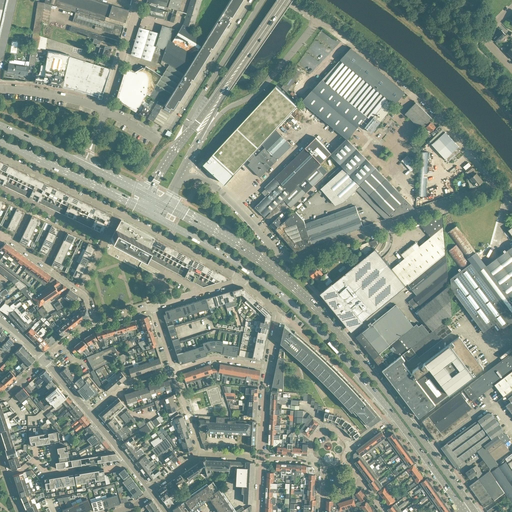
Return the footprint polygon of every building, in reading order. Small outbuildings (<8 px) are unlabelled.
[(0,0),(0,27),(9,30),(16,0),(0,0)] [(44,0),(44,2),(51,5),(75,12),(104,21),(106,16),(125,22),(128,10),(94,0),(44,0)] [(147,0),(144,11),(143,13),(173,22),(177,10),(179,11),(182,0),(147,0)] [(229,0),(164,105),(173,110),(191,82),(189,81),(191,78),(192,79),(210,51),(208,50),(210,47),(212,48),(230,19),(228,18),(229,16),(231,17),(241,0),(229,0)] [(189,0),(182,25),(186,26),(193,28),(200,0),(189,0)] [(104,21),(75,12),(72,21),(94,28),(94,29),(102,31),(120,36),(120,37),(123,27),(104,21)] [(36,15),(28,64),(35,65),(37,50),(39,36),(42,16),(36,15)] [(151,92),(150,95),(158,101),(163,105),(205,38),(186,26),(182,25),(179,31),(171,29),(165,49),(163,56),(160,64),(166,68),(161,76),(151,92)] [(101,41),(118,46),(119,40),(119,41),(71,26),(69,32),(93,39),(101,41)] [(165,49),(171,29),(162,26),(156,46),(165,49)] [(0,59),(3,60),(9,30),(0,27),(0,59)] [(163,56),(165,49),(156,46),(155,46),(159,33),(139,27),(131,55),(157,62),(159,54),(163,56)] [(501,30),(493,38),(497,42),(500,40),(501,41),(505,37),(504,36),(506,35),(501,30)] [(39,36),(37,50),(45,51),(47,38),(46,38),(39,36)] [(101,41),(93,39),(92,43),(96,44),(95,46),(99,47),(101,41)] [(109,56),(111,48),(104,46),(104,49),(100,48),(97,57),(101,58),(102,55),(109,57),(109,56)] [(395,104),(405,92),(395,83),(380,71),(359,54),(351,48),(302,102),(346,138),(347,139),(360,124),(371,133),(395,104)] [(47,51),(45,66),(43,76),(44,76),(43,81),(46,81),(46,84),(47,84),(52,85),(53,86),(53,85),(55,86),(56,86),(61,87),(62,87),(69,56),(69,55),(47,51)] [(110,69),(69,56),(62,87),(71,89),(81,92),(91,95),(101,98),(110,69)] [(20,74),(27,75),(28,66),(21,65),(21,66),(15,65),(15,64),(9,63),(7,71),(20,73),(20,74)] [(43,81),(44,76),(43,76),(45,66),(40,65),(39,71),(37,75),(35,75),(36,71),(33,71),(32,78),(35,78),(34,82),(43,84),(43,81)] [(135,112),(137,109),(140,104),(142,100),(146,93),(150,95),(151,92),(161,76),(145,66),(144,68),(143,68),(143,67),(135,71),(135,72),(136,72),(135,73),(127,68),(126,68),(117,99),(136,111),(135,111),(135,112)] [(295,68),(281,87),(284,89),(287,92),(301,72),(295,68)] [(207,160),(203,164),(204,164),(225,184),(227,182),(298,105),(282,91),(276,85),(207,160)] [(140,112),(139,113),(140,113),(139,114),(142,115),(142,114),(145,116),(153,103),(151,101),(149,104),(142,100),(140,104),(143,106),(140,112)] [(153,121),(163,105),(158,101),(148,118),(153,121)] [(426,126),(431,122),(430,121),(432,118),(429,115),(416,102),(405,113),(421,129),(425,125),(426,126)] [(436,127),(431,122),(426,126),(424,128),(429,133),(436,127)] [(262,145),(248,160),(250,162),(248,165),(260,177),(292,146),(276,130),(262,145)] [(457,148),(459,147),(445,132),(432,143),(432,144),(448,162),(460,151),(457,148)] [(316,137),(267,185),(265,187),(270,192),(255,207),(265,218),(277,207),(281,203),(330,154),(331,153),(316,137)] [(330,154),(344,168),(361,186),(392,217),(415,208),(347,139),(346,138),(331,153),(330,154)] [(419,151),(417,196),(426,196),(428,152),(419,151)] [(407,155),(401,159),(411,170),(416,166),(407,155)] [(3,162),(0,167),(0,173),(1,173),(2,170),(5,171),(8,165),(3,162)] [(8,165),(5,171),(8,173),(6,176),(9,177),(13,168),(8,165)] [(466,175),(470,172),(473,169),(471,166),(465,171),(466,175)] [(9,178),(13,179),(18,170),(13,168),(9,177),(9,178)] [(324,175),(316,168),(281,203),(284,206),(287,203),(291,207),(324,175)] [(361,186),(344,168),(337,174),(331,179),(345,200),(356,190),(385,219),(381,220),(392,217),(361,186)] [(22,172),(18,170),(13,179),(17,181),(22,172)] [(328,177),(331,179),(337,174),(334,171),(328,177)] [(17,181),(21,183),(26,174),(22,172),(17,181)] [(472,174),(469,176),(471,178),(470,179),(476,186),(483,181),(477,173),(473,176),(472,174)] [(30,176),(26,174),(21,183),(25,185),(30,176)] [(25,185),(29,187),(34,177),(30,176),(25,185)] [(38,179),(34,177),(29,187),(33,189),(38,179)] [(38,179),(33,189),(36,190),(38,187),(40,188),(43,182),(38,179)] [(343,202),(345,200),(331,179),(320,189),(321,189),(335,205),(343,202)] [(43,182),(40,188),(43,189),(41,193),(44,194),(49,185),(43,182)] [(49,185),(44,194),(44,195),(48,197),(53,187),(49,185)] [(57,189),(53,187),(48,197),(52,198),(57,189)] [(37,195),(38,192),(36,190),(33,189),(29,198),(32,199),(34,194),(37,195)] [(61,191),(57,189),(52,198),(56,200),(61,191)] [(56,200),(60,202),(65,192),(61,191),(56,200)] [(60,202),(64,204),(69,194),(65,192),(60,202)] [(73,196),(69,194),(64,204),(68,206),(73,196)] [(73,196),(68,206),(71,207),(73,204),(75,205),(78,199),(73,196)] [(78,199),(75,205),(78,206),(76,210),(79,211),(84,202),(78,199)] [(79,212),(83,213),(88,204),(84,202),(79,211),(79,212)] [(83,213),(87,215),(92,206),(88,204),(83,213)] [(68,206),(64,215),(67,216),(69,211),(72,212),(74,209),(68,206)] [(96,208),(92,206),(87,215),(91,217),(96,208)] [(275,229),(294,250),(295,251),(363,227),(355,206),(305,224),(296,212),(296,211),(284,221),(275,229)] [(279,210),(277,207),(265,218),(268,220),(275,213),(276,213),(279,210)] [(16,208),(13,215),(20,219),(21,218),(24,212),(23,211),(21,211),(17,208),(16,208)] [(91,217),(95,219),(100,209),(96,208),(91,217)] [(100,209),(95,219),(98,221),(100,217),(102,218),(105,212),(100,209)] [(105,212),(102,218),(105,219),(103,223),(106,225),(111,215),(105,212)] [(13,215),(10,222),(17,225),(20,219),(13,215)] [(29,222),(36,226),(39,219),(34,217),(33,216),(32,216),(29,222)] [(280,216),(272,222),(270,223),(275,229),(284,221),(280,216)] [(424,222),(420,224),(430,237),(419,246),(415,242),(416,242),(412,246),(411,245),(411,246),(408,249),(407,248),(408,249),(404,251),(404,252),(401,254),(401,253),(401,254),(396,259),(399,262),(392,269),(405,286),(408,284),(445,254),(442,216),(436,218),(431,219),(429,220),(427,221),(424,222)] [(95,219),(91,228),(94,229),(96,224),(99,226),(101,222),(98,221),(95,219)] [(154,238),(121,220),(111,238),(121,243),(119,245),(124,248),(126,245),(130,248),(129,250),(134,253),(135,251),(145,256),(147,252),(149,248),(152,242),(154,238)] [(17,225),(10,222),(7,228),(12,231),(13,231),(14,232),(14,231),(17,226),(17,225)] [(25,229),(33,233),(36,226),(29,222),(28,223),(26,229),(25,229)] [(52,225),(48,232),(56,235),(59,229),(58,228),(56,228),(52,225)] [(447,232),(467,257),(476,250),(456,225),(447,232)] [(511,226),(511,227),(508,230),(511,235),(511,247),(487,265),(476,250),(467,257),(471,262),(471,263),(470,262),(450,277),(451,288),(458,298),(455,300),(457,303),(460,301),(472,316),(483,331),(495,322),(501,329),(511,320),(511,226)] [(22,235),(22,236),(30,239),(33,233),(25,229),(25,230),(22,235)] [(45,239),(52,242),(53,242),(55,236),(56,235),(48,232),(45,239)] [(64,239),(71,243),(73,244),(76,237),(74,237),(74,236),(69,234),(68,233),(67,233),(64,239)] [(26,246),(30,239),(22,236),(19,242),(20,243),(22,243),(26,246)] [(149,248),(153,250),(158,240),(154,238),(152,242),(149,248)] [(45,239),(42,245),(49,249),(49,248),(52,243),(52,242),(45,239)] [(61,246),(68,249),(71,243),(64,239),(63,240),(61,246)] [(158,240),(153,250),(157,252),(162,242),(158,240)] [(157,252),(161,254),(166,244),(162,242),(157,252)] [(0,248),(5,252),(10,246),(6,243),(0,248)] [(89,243),(88,243),(85,250),(92,253),(95,247),(96,247),(95,246),(94,246),(93,245),(89,243)] [(170,246),(166,244),(161,254),(165,256),(170,246)] [(447,251),(460,268),(469,261),(456,244),(447,251)] [(42,245),(39,252),(44,254),(46,255),(49,249),(42,245)] [(14,249),(10,246),(5,252),(3,255),(7,258),(9,255),(14,249)] [(57,253),(65,256),(68,249),(61,246),(60,246),(57,252),(57,253)] [(165,256),(169,258),(174,249),(170,246),(165,256)] [(13,258),(18,252),(14,249),(9,255),(13,258)] [(178,251),(174,249),(169,258),(173,260),(178,251)] [(322,291),(320,293),(351,331),(352,330),(363,321),(405,286),(392,269),(375,249),(332,284),(332,283),(322,291)] [(85,250),(82,256),(89,260),(92,254),(92,253),(85,250)] [(182,253),(178,251),(173,260),(177,262),(182,253)] [(22,255),(18,252),(13,258),(11,261),(15,264),(18,261),(22,255)] [(54,259),(62,263),(65,256),(57,253),(54,259)] [(177,262),(181,265),(186,255),(182,253),(177,262)] [(445,254),(408,284),(417,295),(409,301),(415,309),(448,282),(446,254),(445,254)] [(22,265),(26,258),(22,255),(18,261),(22,265)] [(190,257),(186,255),(181,265),(185,267),(190,257)] [(79,263),(86,266),(89,260),(82,256),(79,263)] [(185,267),(189,269),(194,259),(190,257),(185,267)] [(31,261),(26,258),(22,265),(26,268),(31,261)] [(58,269),(62,263),(54,259),(51,265),(51,266),(52,266),(54,267),(58,269)] [(194,259),(189,269),(194,271),(199,262),(194,259)] [(28,274),(35,264),(31,261),(26,268),(24,271),(28,274)] [(199,262),(194,271),(199,274),(204,265),(199,262)] [(79,263),(76,269),(83,273),(86,267),(86,266),(79,263)] [(39,267),(35,264),(28,274),(32,277),(39,267)] [(199,274),(199,275),(203,277),(208,267),(204,265),(199,274)] [(36,280),(43,270),(39,267),(32,277),(36,280)] [(212,269),(208,267),(203,277),(207,279),(212,269)] [(315,277),(316,279),(322,274),(320,271),(319,272),(315,268),(309,273),(313,278),(315,277)] [(76,269),(72,276),(77,278),(79,279),(80,279),(83,273),(76,269)] [(192,275),(194,271),(189,269),(186,273),(184,277),(187,279),(190,274),(192,275)] [(211,281),(216,271),(212,269),(207,279),(211,281)] [(47,273),(43,270),(36,280),(40,283),(47,273)] [(230,279),(229,278),(216,271),(211,281),(215,283),(216,283),(230,279)] [(47,283),(51,276),(47,273),(40,283),(44,286),(47,283)] [(325,282),(328,286),(334,280),(328,274),(325,277),(327,280),(325,282)] [(37,295),(36,295),(39,299),(40,299),(43,302),(42,303),(42,304),(50,299),(51,301),(57,297),(62,293),(62,292),(66,289),(66,287),(63,285),(61,286),(59,284),(59,282),(56,280),(51,283),(52,284),(51,285),(49,286),(46,288),(39,293),(37,295)] [(21,290),(26,286),(18,281),(15,283),(16,285),(20,290),(21,290)] [(25,295),(30,291),(26,286),(21,290),(24,295),(25,295)] [(432,331),(444,321),(451,316),(449,286),(417,312),(432,331)] [(243,287),(232,291),(234,296),(241,294),(243,287)] [(243,287),(241,294),(247,299),(244,302),(251,295),(243,287)] [(0,302),(1,301),(3,300),(3,297),(5,295),(6,295),(9,293),(8,293),(5,288),(0,292),(0,293),(0,302)] [(64,297),(68,300),(71,296),(74,293),(69,289),(64,297)] [(236,305),(232,291),(227,292),(230,302),(231,307),(236,305)] [(227,292),(222,294),(224,303),(230,302),(227,292)] [(78,296),(74,293),(71,296),(68,300),(71,302),(76,299),(78,296)] [(216,295),(219,305),(224,303),(222,294),(216,295)] [(36,295),(33,298),(39,306),(42,304),(42,303),(43,302),(40,299),(39,299),(36,295)] [(219,305),(216,295),(211,297),(214,306),(219,305)] [(251,295),(244,302),(248,306),(255,299),(251,295)] [(209,308),(214,306),(211,297),(206,298),(209,308)] [(209,308),(206,298),(200,300),(203,310),(209,308)] [(255,299),(248,306),(252,310),(259,302),(255,299)] [(200,300),(195,302),(198,312),(203,310),(200,300)] [(10,307),(4,313),(8,315),(13,310),(14,309),(21,304),(20,302),(15,306),(13,303),(9,307),(10,307)] [(82,307),(79,308),(83,319),(88,317),(84,302),(81,303),(82,307)] [(193,313),(198,312),(195,302),(190,303),(193,313)] [(259,302),(252,310),(256,313),(263,306),(259,302)] [(4,303),(0,307),(0,309),(4,313),(10,307),(9,307),(4,303)] [(188,315),(193,313),(190,303),(185,305),(188,315)] [(8,315),(13,321),(19,316),(24,311),(25,313),(28,310),(27,309),(26,310),(21,304),(14,309),(13,310),(8,315)] [(354,334),(374,358),(413,326),(396,304),(392,307),(392,308),(372,324),(370,322),(368,324),(367,325),(368,327),(360,334),(358,331),(354,334)] [(183,316),(188,315),(185,305),(180,306),(183,316)] [(77,309),(71,313),(79,322),(82,319),(83,319),(79,308),(78,306),(76,308),(77,309)] [(180,306),(175,308),(178,318),(183,316),(180,306)] [(263,306),(256,313),(261,317),(265,316),(271,313),(263,306)] [(175,308),(169,309),(172,319),(178,318),(175,308)] [(172,319),(169,309),(165,311),(166,314),(163,315),(165,322),(171,320),(172,322),(173,322),(172,319)] [(19,316),(13,321),(17,325),(23,320),(28,316),(26,314),(25,313),(24,311),(19,316)] [(69,311),(67,312),(69,314),(70,315),(68,317),(70,319),(75,326),(79,322),(71,313),(69,311)] [(271,313),(265,316),(263,322),(260,321),(269,323),(271,313)] [(23,320),(17,325),(20,328),(26,322),(27,324),(31,321),(31,322),(32,321),(28,316),(23,320)] [(70,329),(75,326),(70,319),(69,320),(67,317),(65,319),(64,317),(62,319),(70,329)] [(61,322),(59,324),(66,333),(70,329),(62,319),(60,320),(61,322)] [(26,322),(20,328),(23,331),(25,333),(29,329),(28,327),(31,325),(33,322),(32,321),(31,322),(31,321),(27,324),(26,322)] [(25,333),(30,337),(35,332),(34,331),(33,330),(39,324),(37,321),(34,324),(29,329),(25,333)] [(129,321),(124,323),(126,330),(127,333),(130,332),(132,338),(134,337),(133,335),(132,332),(131,329),(129,321)] [(138,324),(136,325),(138,329),(142,328),(150,325),(148,321),(141,323),(142,326),(140,326),(139,327),(138,324)] [(412,370),(414,372),(412,373),(410,372),(408,368),(402,361),(406,358),(408,360),(416,353),(418,356),(451,330),(444,321),(432,331),(430,333),(426,335),(383,369),(382,369),(391,380),(394,385),(395,386),(417,414),(419,417),(435,404),(435,405),(483,368),(459,336),(423,364),(422,363),(412,370)] [(51,324),(55,329),(61,336),(66,333),(59,324),(58,323),(55,324),(53,322),(51,324)] [(177,334),(174,327),(174,325),(173,322),(172,322),(173,325),(167,326),(170,336),(177,334)] [(127,333),(126,330),(124,323),(119,324),(121,332),(125,340),(127,339),(125,334),(127,333)] [(119,324),(114,326),(117,333),(118,336),(121,335),(123,341),(125,340),(121,332),(119,324)] [(413,326),(374,358),(374,359),(383,369),(426,335),(430,333),(422,324),(419,326),(417,324),(413,326)] [(322,355),(316,350),(310,345),(305,340),(295,332),(294,333),(285,325),(283,331),(287,331),(286,335),(283,334),(281,342),(288,348),(299,358),(314,372),(329,386),(341,399),(356,415),(358,413),(370,427),(381,418),(374,410),(365,399),(360,394),(354,388),(349,382),(344,377),(338,371),(333,366),(327,361),(322,355)] [(43,331),(44,330),(42,327),(36,333),(35,332),(30,337),(33,341),(43,331)] [(114,341),(112,335),(110,327),(105,329),(107,336),(108,339),(111,338),(112,341),(114,341)] [(43,331),(33,341),(37,344),(43,339),(41,337),(46,332),(44,330),(43,331)] [(95,332),(96,335),(97,335),(98,339),(99,342),(101,342),(103,347),(105,346),(102,337),(100,330),(95,332)] [(148,338),(154,337),(152,330),(145,333),(146,336),(147,335),(148,338)] [(43,351),(44,350),(52,344),(60,337),(57,333),(52,336),(53,337),(49,340),(40,347),(43,350),(43,351)] [(89,335),(89,336),(93,342),(96,347),(97,346),(94,341),(97,339),(95,336),(93,333),(92,333),(89,335)] [(53,337),(52,336),(51,335),(48,338),(46,336),(43,339),(37,344),(40,347),(49,340),(53,337)] [(84,338),(83,339),(86,342),(86,341),(88,345),(91,343),(94,348),(96,347),(93,342),(89,336),(84,338)] [(9,337),(0,346),(0,348),(4,352),(6,349),(8,351),(14,345),(12,343),(14,341),(9,337)] [(141,347),(156,343),(154,337),(148,338),(143,340),(137,342),(141,347)] [(178,338),(172,340),(175,350),(180,349),(181,351),(182,350),(180,343),(179,341),(178,338)] [(82,340),(78,343),(83,349),(89,355),(93,353),(91,351),(90,353),(89,352),(85,347),(87,346),(84,343),(85,342),(82,340)] [(217,340),(208,341),(211,351),(215,350),(217,340)] [(202,343),(203,345),(206,352),(211,351),(208,341),(202,343)] [(83,349),(78,343),(74,347),(77,350),(81,354),(83,352),(86,356),(89,355),(83,349)] [(14,353),(23,362),(31,354),(22,345),(14,353)] [(203,345),(198,347),(201,357),(207,355),(206,352),(203,345)] [(113,346),(87,357),(94,369),(104,364),(106,363),(109,361),(112,360),(119,356),(113,346)] [(201,357),(198,347),(193,349),(196,359),(201,357)] [(193,349),(188,350),(191,360),(196,359),(193,349)] [(186,362),(183,352),(182,350),(181,351),(181,353),(176,354),(180,364),(186,362)] [(186,362),(191,360),(188,350),(183,352),(186,362)] [(511,352),(503,359),(511,371),(494,385),(504,396),(506,395),(511,389),(511,352)] [(31,354),(23,362),(21,365),(25,369),(35,359),(31,354)] [(153,357),(148,359),(149,362),(151,369),(157,368),(154,360),(153,357)] [(511,371),(503,359),(464,389),(473,401),(494,385),(511,371)] [(143,361),(138,362),(141,373),(146,371),(144,363),(143,361)] [(138,362),(133,364),(136,375),(141,373),(138,362)] [(277,363),(273,380),(284,382),(284,364),(277,363)] [(128,369),(125,370),(128,376),(130,375),(131,376),(136,375),(133,364),(127,366),(128,369)] [(216,369),(215,369),(215,372),(216,372),(216,377),(218,377),(218,373),(219,373),(219,372),(222,372),(224,365),(220,364),(219,368),(216,369)] [(214,369),(211,369),(210,365),(206,366),(208,374),(212,373),(212,374),(212,378),(213,378),(215,378),(215,372),(215,369),(214,369)] [(60,372),(65,379),(70,385),(71,383),(72,383),(76,380),(79,377),(80,377),(74,371),(72,373),(71,372),(70,373),(66,367),(61,371),(60,372)] [(38,384),(49,374),(45,370),(44,371),(39,375),(41,377),(36,381),(34,383),(35,384),(33,386),(33,385),(31,386),(29,384),(27,386),(31,390),(38,384)] [(117,375),(122,381),(126,378),(125,378),(128,376),(125,370),(121,371),(117,375)] [(10,372),(6,376),(11,382),(16,377),(15,377),(10,372)] [(111,376),(113,379),(118,385),(121,382),(122,381),(117,375),(115,373),(111,376)] [(52,378),(52,377),(49,374),(38,384),(40,386),(45,381),(47,383),(50,380),(52,378)] [(1,378),(2,379),(7,385),(11,382),(6,376),(3,379),(1,377),(1,378)] [(76,380),(72,383),(72,384),(73,385),(76,389),(83,383),(81,381),(82,380),(83,379),(81,376),(80,377),(79,377),(76,380)] [(114,388),(118,385),(113,379),(111,376),(107,380),(108,382),(114,388)] [(101,382),(104,386),(109,392),(114,388),(108,382),(107,380),(106,379),(101,382)] [(171,379),(163,382),(165,389),(166,390),(173,388),(174,388),(171,379)] [(43,389),(38,391),(40,393),(44,391),(53,383),(50,380),(47,383),(44,385),(45,386),(43,389)] [(83,385),(77,390),(79,392),(82,396),(93,386),(92,385),(91,385),(86,380),(84,382),(84,381),(83,382),(85,383),(83,385)] [(283,392),(284,382),(273,380),(272,386),(278,387),(277,392),(279,392),(283,392)] [(158,382),(153,384),(156,395),(161,394),(160,391),(158,382)] [(40,393),(37,394),(38,396),(41,395),(46,393),(47,394),(56,387),(53,383),(44,391),(40,393)] [(153,384),(148,385),(152,397),(156,395),(153,384)] [(146,387),(144,388),(146,397),(147,399),(152,398),(152,397),(148,385),(146,386),(146,387)] [(93,386),(82,396),(85,399),(89,396),(91,394),(93,397),(95,395),(98,393),(93,386)] [(58,388),(56,387),(47,394),(45,396),(45,397),(46,396),(49,400),(48,400),(48,401),(50,403),(51,402),(54,406),(54,407),(56,406),(68,396),(66,397),(65,397),(62,393),(60,391),(58,388)] [(23,388),(19,391),(25,399),(29,396),(23,388)] [(19,391),(15,395),(21,402),(25,399),(19,391)] [(124,394),(127,403),(128,405),(132,404),(132,401),(129,391),(126,392),(127,394),(124,394)] [(132,401),(137,400),(134,391),(131,392),(131,391),(129,391),(132,401)] [(271,394),(271,399),(282,399),(287,400),(287,397),(281,397),(281,394),(278,394),(279,392),(277,392),(271,391),(271,394)] [(460,392),(453,397),(422,421),(437,441),(470,416),(467,412),(472,408),(460,392)] [(164,404),(173,400),(172,398),(174,398),(173,395),(164,398),(162,398),(164,404)] [(68,396),(56,406),(58,409),(64,403),(65,405),(66,405),(71,400),(68,396)] [(112,431),(114,433),(122,426),(113,416),(124,406),(125,406),(123,404),(118,398),(114,401),(111,403),(105,409),(102,411),(98,415),(104,422),(104,421),(106,423),(108,427),(111,430),(112,431)] [(76,405),(71,400),(66,405),(66,406),(68,407),(63,411),(62,412),(57,416),(59,418),(63,415),(64,414),(76,405)] [(50,405),(48,403),(44,406),(40,401),(37,403),(44,411),(50,405)] [(77,419),(83,413),(76,405),(64,414),(63,415),(65,418),(69,415),(74,421),(77,419)] [(169,413),(170,416),(177,411),(176,408),(177,407),(176,405),(166,408),(167,413),(169,413)] [(133,418),(127,410),(125,412),(129,418),(124,413),(120,416),(126,423),(131,419),(133,418)] [(244,416),(243,419),(250,419),(250,416),(256,416),(256,411),(247,410),(247,416),(244,415),(244,416)] [(303,423),(303,411),(295,410),(294,422),(303,423)] [(170,421),(174,419),(179,415),(177,411),(170,416),(169,417),(171,420),(170,421)] [(333,414),(325,412),(324,417),(324,420),(325,421),(324,421),(328,422),(328,421),(331,422),(333,414)] [(488,413),(441,447),(458,470),(461,468),(459,465),(461,463),(461,462),(468,458),(470,460),(479,453),(484,459),(491,469),(498,464),(495,461),(509,451),(504,444),(510,439),(507,435),(503,434),(502,432),(504,430),(491,413),(488,413)] [(87,418),(83,414),(75,422),(71,424),(71,425),(72,427),(79,421),(81,423),(87,418)] [(313,429),(318,423),(312,418),(314,417),(310,414),(307,418),(308,419),(305,423),(308,425),(313,429)] [(335,424),(337,425),(341,417),(333,414),(331,422),(332,422),(331,423),(335,424)] [(174,419),(170,421),(172,426),(175,424),(184,421),(182,416),(180,417),(179,415),(174,419)] [(205,420),(195,420),(204,450),(207,450),(208,442),(204,442),(204,440),(204,441),(204,442),(202,442),(200,436),(202,435),(202,436),(203,436),(203,435),(204,435),(206,432),(248,434),(248,436),(247,436),(247,444),(254,445),(256,421),(248,421),(235,420),(230,420),(230,417),(216,416),(216,422),(209,421),(209,420),(205,420)] [(348,422),(341,417),(337,425),(338,425),(341,428),(341,427),(343,429),(348,422)] [(90,422),(87,418),(81,423),(74,428),(76,430),(82,425),(84,427),(90,422)] [(156,418),(151,421),(155,427),(160,423),(156,418)] [(140,428),(147,424),(146,423),(144,419),(143,419),(137,423),(140,428)] [(151,420),(146,423),(147,424),(151,430),(155,427),(151,421),(151,420)] [(55,422),(52,425),(60,434),(61,433),(65,429),(71,425),(71,424),(69,421),(60,428),(55,422)] [(172,426),(168,428),(170,432),(177,428),(185,426),(184,421),(175,424),(172,426)] [(347,432),(349,433),(355,427),(348,422),(343,429),(344,429),(346,432),(347,432)] [(85,435),(94,427),(91,423),(85,429),(87,432),(84,434),(85,435)] [(301,429),(299,431),(301,433),(302,431),(308,436),(313,429),(308,425),(305,423),(301,429)] [(140,428),(139,429),(143,435),(151,430),(147,424),(140,428)] [(122,426),(114,433),(116,436),(128,427),(126,425),(123,428),(122,426)] [(97,430),(94,427),(85,435),(86,436),(81,440),(83,442),(85,441),(97,430)] [(128,427),(116,436),(119,440),(121,438),(123,440),(127,437),(125,435),(128,433),(130,431),(128,427)] [(360,435),(355,427),(349,433),(349,434),(351,437),(353,439),(354,440),(360,435)] [(10,434),(8,429),(0,431),(0,432),(2,437),(10,434)] [(162,433),(159,429),(156,432),(161,439),(162,441),(166,438),(164,436),(162,433)] [(97,430),(88,438),(93,444),(102,437),(97,430)] [(381,431),(377,434),(383,442),(385,446),(386,440),(385,440),(383,438),(385,437),(387,437),(387,434),(386,434),(384,435),(381,431)] [(64,437),(66,440),(69,443),(73,439),(68,433),(64,437)] [(386,440),(385,446),(389,443),(397,437),(394,433),(389,436),(388,435),(387,434),(387,437),(388,437),(390,439),(388,441),(386,440)] [(2,437),(4,443),(12,440),(10,434),(2,437)] [(373,437),(379,445),(380,444),(383,442),(377,434),(373,437)] [(105,440),(102,437),(93,444),(92,445),(91,444),(88,446),(84,448),(78,452),(81,457),(86,456),(92,455),(91,452),(90,448),(93,447),(95,446),(97,449),(98,448),(101,446),(99,444),(98,446),(97,445),(105,440)] [(125,442),(121,445),(124,449),(133,442),(135,441),(132,437),(125,442)] [(375,448),(378,446),(379,445),(373,437),(369,440),(375,448)] [(400,441),(397,437),(389,443),(391,446),(392,447),(400,441)] [(162,441),(159,443),(173,462),(177,458),(172,451),(170,453),(167,449),(172,446),(166,438),(162,441)] [(154,447),(159,443),(156,439),(150,442),(154,447)] [(279,440),(278,440),(278,439),(269,439),(268,444),(273,444),(273,446),(274,447),(282,440),(279,440)] [(14,446),(12,440),(4,443),(6,449),(14,446)] [(110,446),(105,440),(97,445),(98,446),(99,444),(101,446),(98,448),(97,449),(95,450),(96,452),(99,450),(100,451),(103,450),(103,453),(110,452),(114,451),(114,450),(113,450),(110,446)] [(277,454),(282,454),(283,444),(283,440),(282,440),(274,447),(275,448),(277,448),(277,454)] [(371,451),(372,450),(375,448),(369,440),(365,443),(371,451)] [(395,451),(403,445),(400,441),(392,447),(392,448),(395,451)] [(137,446),(133,442),(124,449),(128,453),(135,447),(137,446)] [(173,462),(159,443),(154,447),(151,449),(154,453),(157,456),(162,452),(165,457),(163,458),(168,465),(173,462)] [(367,454),(370,452),(371,451),(365,443),(361,446),(365,452),(367,454)] [(406,449),(403,445),(395,451),(397,454),(398,455),(406,449)] [(5,449),(6,454),(15,451),(14,446),(6,449),(5,449)] [(128,453),(130,457),(137,452),(135,450),(138,448),(137,446),(135,447),(128,453)] [(354,454),(353,456),(363,457),(362,455),(365,452),(361,446),(357,450),(358,451),(354,454)] [(137,452),(130,457),(134,461),(144,453),(140,448),(136,451),(137,452)] [(409,453),(406,449),(398,455),(398,456),(401,459),(409,453)] [(17,456),(15,451),(6,454),(8,459),(17,456)] [(88,460),(84,461),(85,464),(117,459),(119,458),(115,453),(115,452),(88,457),(88,460)] [(404,463),(412,457),(409,453),(401,459),(403,462),(404,463)] [(8,459),(9,464),(19,461),(17,456),(8,459)] [(135,463),(140,469),(150,462),(150,461),(145,456),(135,463)] [(353,456),(353,457),(356,461),(355,462),(358,467),(366,461),(363,457),(353,456)] [(404,464),(402,466),(404,469),(407,467),(415,461),(412,457),(404,463),(404,464)] [(81,465),(80,458),(76,459),(69,460),(68,460),(69,467),(81,465)] [(498,464),(491,469),(489,470),(504,492),(511,503),(511,468),(505,458),(498,464)] [(205,459),(203,460),(201,460),(202,460),(199,461),(195,465),(199,472),(201,471),(202,474),(204,474),(205,475),(207,476),(208,474),(208,473),(210,472),(209,469),(211,469),(212,460),(206,460),(205,459)] [(479,462),(487,472),(489,470),(491,469),(484,459),(479,462)] [(69,467),(68,460),(59,462),(55,462),(56,469),(69,467)] [(151,460),(150,461),(150,462),(140,469),(143,473),(149,468),(154,464),(155,464),(151,460)] [(229,470),(229,467),(229,461),(219,460),(217,460),(212,460),(211,469),(224,470),(229,470)] [(19,461),(9,464),(11,470),(21,467),(19,461)] [(245,462),(233,461),(233,467),(237,467),(236,485),(242,485),(241,493),(243,493),(243,502),(251,503),(253,462),(245,462)] [(366,461),(358,467),(361,470),(369,464),(368,463),(366,461)] [(280,473),(281,473),(282,464),(276,463),(276,469),(274,468),(273,470),(275,472),(276,470),(280,471),(280,473)] [(156,466),(154,464),(149,468),(143,473),(146,477),(152,472),(151,470),(156,466)] [(369,464),(361,470),(364,474),(372,468),(370,465),(369,464)] [(180,475),(184,480),(185,482),(199,472),(195,465),(187,470),(185,471),(180,475)] [(413,465),(407,470),(409,472),(410,472),(413,476),(418,472),(413,465)] [(475,474),(478,478),(483,475),(476,465),(466,473),(470,478),(475,474)] [(372,468),(364,474),(367,478),(375,472),(374,471),(378,469),(375,466),(372,468)] [(306,478),(306,479),(315,480),(315,475),(314,475),(314,469),(313,468),(312,467),(308,467),(308,470),(306,470),(306,472),(307,473),(308,474),(308,478),(306,477),(306,478)] [(129,476),(128,474),(127,472),(124,469),(124,468),(120,471),(120,470),(113,473),(114,477),(120,475),(123,479),(123,478),(124,479),(126,479),(122,482),(130,476),(129,476)] [(154,474),(152,472),(146,477),(149,481),(152,479),(156,476),(160,473),(161,472),(159,470),(154,474)] [(274,472),(275,472),(273,470),(272,470),(272,472),(267,472),(267,477),(276,478),(276,477),(274,477),(274,472)] [(478,498),(484,508),(494,501),(494,500),(495,499),(504,492),(489,470),(487,472),(483,475),(478,478),(469,486),(478,498)] [(375,472),(367,478),(370,482),(376,478),(378,476),(376,473),(375,472)] [(418,472),(413,476),(416,480),(415,480),(417,483),(423,478),(418,472)] [(15,481),(24,478),(22,473),(13,476),(15,481)] [(180,475),(173,479),(178,486),(179,488),(182,486),(180,483),(184,480),(180,475)] [(130,476),(122,482),(125,486),(133,480),(130,476)] [(17,486),(26,483),(24,478),(15,481),(17,486)] [(370,482),(369,484),(372,488),(379,482),(379,481),(376,478),(370,482)] [(427,478),(419,484),(421,487),(422,488),(430,482),(427,478)] [(136,485),(133,480),(125,486),(129,490),(136,485)] [(173,480),(158,490),(161,494),(166,490),(167,489),(166,488),(169,486),(170,488),(172,486),(173,487),(176,484),(173,480)] [(185,500),(183,501),(190,511),(209,499),(218,511),(234,511),(213,481),(185,500)] [(26,483),(17,486),(18,491),(31,487),(29,482),(26,483)] [(379,482),(372,488),(375,492),(378,490),(383,486),(380,483),(379,482)] [(423,489),(421,490),(423,493),(425,492),(433,487),(430,482),(422,488),(423,489)] [(140,489),(136,485),(129,490),(132,495),(140,489)] [(31,487),(18,491),(20,497),(28,494),(31,493),(32,492),(31,487)] [(171,494),(174,492),(176,490),(174,488),(174,487),(167,492),(166,490),(161,494),(159,495),(163,501),(170,496),(171,494)] [(379,492),(384,499),(389,495),(386,491),(387,490),(385,487),(379,492)] [(425,492),(427,495),(428,496),(436,491),(433,487),(425,492)] [(143,493),(140,489),(132,495),(135,499),(143,493)] [(352,496),(353,498),(355,497),(354,496),(356,495),(358,498),(364,494),(361,490),(352,496)] [(436,491),(428,496),(429,497),(431,500),(439,495),(436,491)] [(176,507),(181,503),(183,501),(185,500),(182,496),(173,503),(170,499),(172,498),(176,495),(174,492),(171,494),(170,496),(163,501),(168,507),(169,506),(171,509),(171,510),(172,509),(176,507)] [(28,494),(20,497),(23,503),(31,499),(31,500),(33,499),(31,493),(28,494)] [(117,494),(112,496),(114,505),(120,504),(117,494)] [(361,502),(367,498),(364,494),(358,498),(361,501),(359,502),(357,503),(355,504),(356,506),(356,508),(362,503),(361,502)] [(389,495),(384,499),(389,505),(395,501),(393,498),(392,498),(389,495)] [(431,500),(433,503),(434,505),(442,499),(439,495),(431,500)] [(31,499),(23,503),(25,508),(26,508),(33,505),(35,504),(36,503),(34,498),(33,499),(31,500),(31,499)] [(82,501),(86,510),(91,508),(87,499),(82,501)] [(353,499),(345,501),(347,508),(348,509),(348,511),(352,511),(351,507),(352,506),(352,507),(356,506),(355,504),(353,499)] [(442,499),(434,505),(434,506),(437,509),(444,503),(442,499)] [(148,509),(155,504),(152,500),(139,510),(134,511),(140,511),(141,511),(147,507),(148,509)] [(82,501),(77,503),(81,511),(83,511),(86,510),(82,501)] [(91,502),(94,511),(99,510),(96,501),(91,502)] [(345,501),(337,504),(339,509),(340,511),(348,509),(347,508),(345,501)] [(396,503),(388,509),(390,511),(392,511),(405,502),(405,501),(398,506),(396,503)] [(365,511),(371,508),(366,502),(360,506),(362,509),(362,508),(365,511)] [(406,502),(392,511),(400,511),(402,511),(400,508),(406,503),(406,502)] [(81,511),(77,503),(72,506),(75,511),(81,511)] [(176,507),(172,509),(174,511),(188,511),(186,509),(185,510),(181,504),(181,503),(176,507)] [(435,511),(438,511),(439,511),(438,511),(440,511),(447,507),(444,503),(437,509),(434,510),(435,511)]
